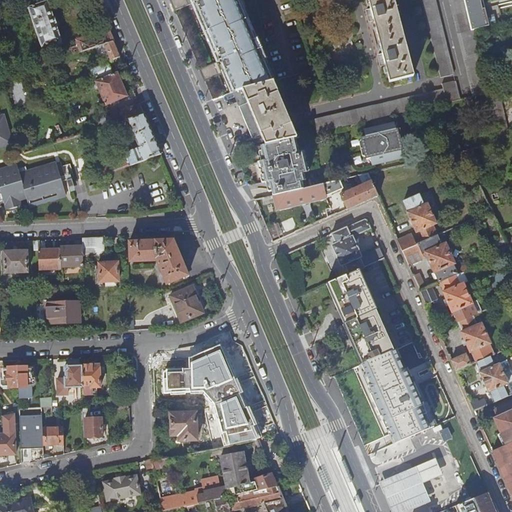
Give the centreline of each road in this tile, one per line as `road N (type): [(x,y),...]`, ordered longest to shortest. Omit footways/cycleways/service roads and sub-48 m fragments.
road 1 (residential): [(258,255),(370,207),(508,511)]
road 2 (primary): [(374,511),(258,255)]
road 3 (primary): [(258,255),(149,0)]
road 4 (residential): [(139,341),(138,446),(0,482)]
road 5 (primary): [(115,0),(204,222)]
road 6 (primary): [(248,314),(324,511)]
road 7 (residential): [(0,229),(204,222)]
road 8 (residential): [(139,341),(0,347)]
